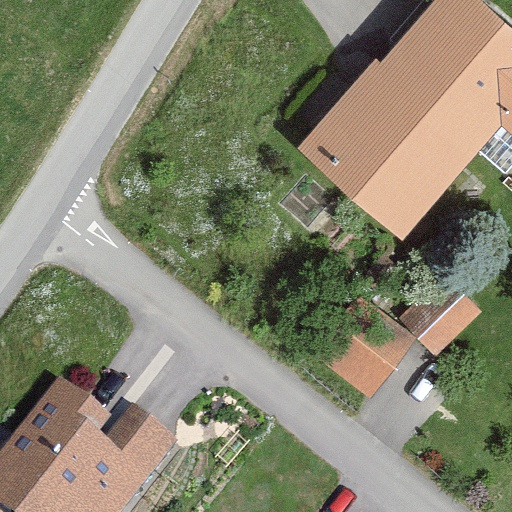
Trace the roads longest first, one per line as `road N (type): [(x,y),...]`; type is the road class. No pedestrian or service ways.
road 1 (residential): [(442,511),(41,205)]
road 2 (unclassified): [(171,0),(41,205)]
